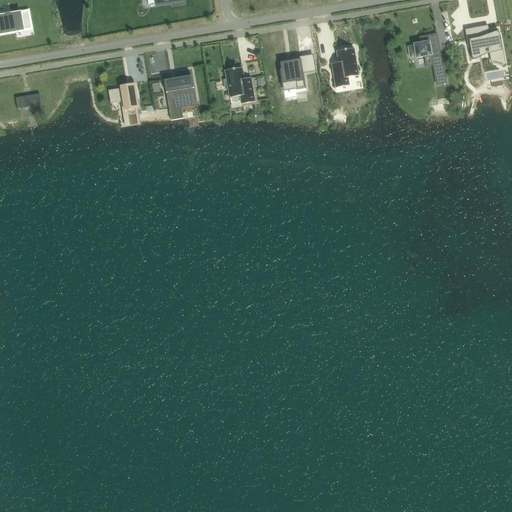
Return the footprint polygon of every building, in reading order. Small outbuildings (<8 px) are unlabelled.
[(491,11),(492,21),(502,19),(501,9),(491,11)] [(0,16),(0,34),(32,29),(29,11),(0,16)] [(471,30),(473,38),(468,39),(469,44),(470,44),(472,53),(471,53),(472,59),(474,58),(473,53),(486,51),(489,51),(489,50),(493,50),(494,56),(502,54),(500,44),(501,44),(500,35),(497,36),(497,34),(498,34),(497,29),(496,30),(496,33),(488,35),(487,31),(488,31),(488,30),(484,31),(480,32),(478,24),(477,24),(478,29),(471,30)] [(443,84),(446,83),(437,35),(424,37),(425,38),(421,39),(421,38),(420,38),(421,43),(414,44),(414,48),(409,49),(411,59),(416,58),(417,60),(425,58),(432,57),(434,66),(433,66),(434,67),(436,79),(437,85),(443,84)] [(357,76),(353,49),(335,52),(337,63),(330,64),(334,89),(348,86),(347,78),(357,76)] [(303,71),(301,59),(280,63),(281,69),(280,69),(283,84),(297,82),(298,88),(307,87),(304,71),(303,71)] [(243,69),(226,72),(227,82),(224,82),(226,91),(229,91),(230,100),(241,98),(242,106),(256,104),(251,80),(245,81),(243,69)] [(164,81),(171,120),(172,120),(172,118),(180,117),(178,103),(195,100),(195,102),(196,102),(196,100),(193,84),(191,84),(190,78),(166,82),(166,80),(164,81)] [(107,91),(110,103),(122,101),(126,123),(139,120),(134,90),(127,91),(127,87),(107,91)] [(16,96),(17,108),(41,105),(40,94),(16,96)]
